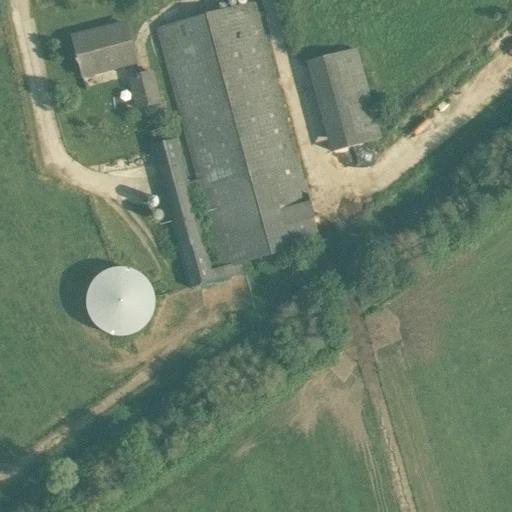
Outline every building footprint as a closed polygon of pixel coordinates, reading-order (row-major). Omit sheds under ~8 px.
[(150,147),(188,290),(245,273),(243,265),(321,243),(255,2),(155,29),(196,180),(188,182),(176,139),(150,147)] [(135,63),(125,25),(72,38),(82,77),(135,63)] [(329,151),(381,138),(358,46),(305,59),(329,151)] [(161,103),(153,71),(127,77),(136,110),(161,103)] [(150,305),(151,298),(150,292),(148,286),(146,281),(142,276),(138,272),(133,268),(127,266),(124,265),(118,264),(112,265),(106,266),(103,267),(98,270),(93,274),(89,278),(86,283),(85,286),(84,292),(83,298),(84,305),(86,312),(90,319),(92,321),(98,326),(104,329),(111,331),(119,332),(126,331),(133,328),(136,326),(141,321),(144,319),(147,312),(150,305)]
